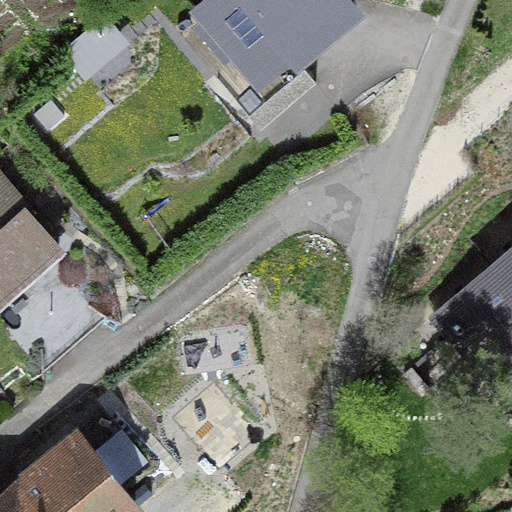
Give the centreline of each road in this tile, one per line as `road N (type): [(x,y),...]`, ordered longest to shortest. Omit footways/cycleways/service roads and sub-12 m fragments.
road 1 (residential): [(396,158),(240,248),(0,432)]
road 2 (residential): [(308,511),(396,158)]
road 3 (residential): [(396,158),(457,0)]
